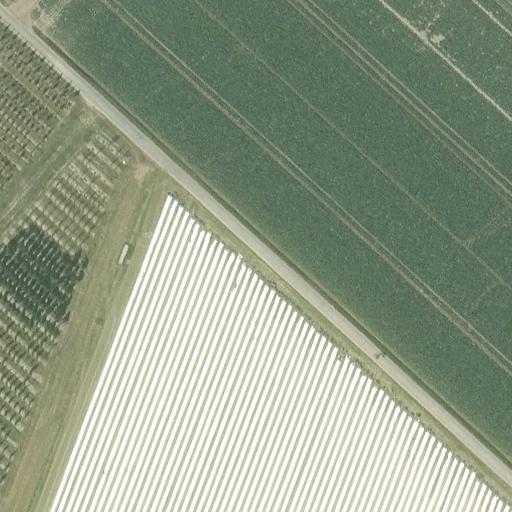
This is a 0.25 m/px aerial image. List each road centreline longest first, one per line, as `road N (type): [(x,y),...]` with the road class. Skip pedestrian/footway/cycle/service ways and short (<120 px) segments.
road 1 (track): [(0,15),(511,483)]
road 2 (track): [(168,169),(46,511)]
